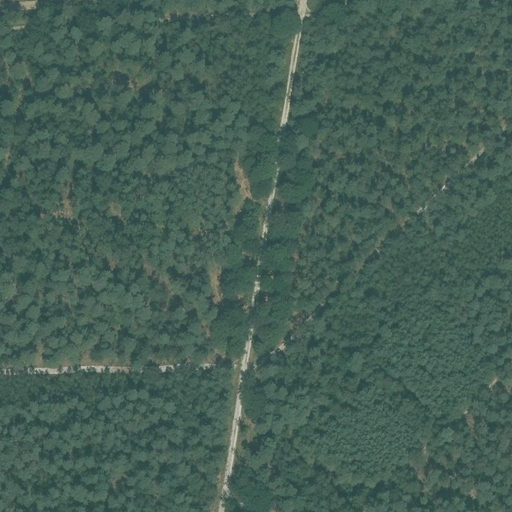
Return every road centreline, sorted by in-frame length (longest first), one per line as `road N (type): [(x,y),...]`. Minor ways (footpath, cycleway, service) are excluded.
road 1 (unknown): [(0,367),(259,362),(511,106)]
road 2 (track): [(211,511),(299,0)]
road 3 (unknown): [(260,511),(243,487),(254,388),(233,361)]
